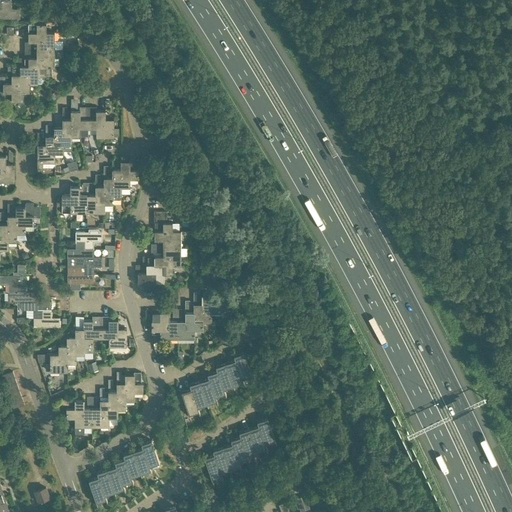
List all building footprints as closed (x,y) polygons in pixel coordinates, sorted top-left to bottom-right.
[(2,1),(11,1),(11,0),(0,0),(0,9),(2,10),(2,1)] [(2,10),(0,9),(0,18),(20,18),(19,9),(11,9),(11,1),(2,1),(2,10)] [(45,41),(45,32),(46,32),(46,24),(44,24),(37,24),(28,24),(28,42),(36,42),(36,41),(45,41)] [(36,42),(36,49),(54,49),(54,32),(46,32),(45,32),(45,41),(36,41),(36,42)] [(69,50),(74,49),(79,49),(78,40),(68,41),(69,50)] [(62,49),(54,49),(36,49),(28,49),(28,55),(36,55),(36,57),(36,58),(45,58),(46,67),(52,67),(54,67),(54,57),(63,57),(63,52),(62,52),(62,49)] [(52,67),(46,67),(45,58),(36,58),(36,57),(28,57),(28,66),(28,67),(37,66),(38,75),(52,75),(52,67)] [(38,75),(37,66),(28,67),(28,66),(20,66),(20,74),(20,75),(29,75),(29,84),(36,84),(38,84),(38,75)] [(11,74),(11,82),(12,82),(12,83),(21,83),(21,92),(28,92),(36,92),(36,84),(29,84),(29,75),(20,75),(20,74),(11,74)] [(28,103),(28,92),(21,92),(21,83),(12,83),(12,82),(11,82),(3,82),(3,92),(0,91),(0,99),(11,100),(11,101),(21,101),(21,104),(28,103)] [(70,110),(70,119),(71,128),(80,128),(87,128),(87,119),(85,119),(80,119),(80,110),(79,110),(70,110)] [(91,119),(87,119),(87,128),(96,128),(104,128),(104,119),(105,118),(105,110),(96,110),(96,119),(91,119)] [(119,128),(114,128),(114,118),(105,118),(104,119),(104,128),(96,128),(96,137),(114,137),(114,135),(119,135),(119,128)] [(80,137),(80,128),(71,128),(70,119),(62,119),(62,127),(62,136),(72,137),(80,137)] [(153,128),(155,135),(167,132),(166,125),(153,128)] [(54,145),(63,145),(63,151),(72,151),(72,137),(62,136),(62,127),(54,127),(54,135),(54,145)] [(157,142),(169,139),(167,132),(155,135),(157,142)] [(45,135),(45,144),(46,153),(55,153),(63,153),(63,151),(63,145),(54,145),(54,135),(45,135)] [(157,142),(158,149),(170,146),(169,139),(157,142)] [(37,144),(37,151),(37,162),(42,162),(42,167),(53,167),(55,165),(55,153),(46,153),(45,144),(37,144)] [(172,153),(170,146),(158,149),(160,156),(172,153)] [(120,161),(120,169),(121,169),(121,178),(130,178),(130,179),(138,179),(138,169),(138,159),(129,159),(129,161),(120,161)] [(78,169),(76,161),(67,163),(70,170),(78,169)] [(5,173),(0,172),(0,181),(14,181),(14,163),(6,163),(5,163),(5,173)] [(121,187),(130,187),(130,179),(130,178),(121,178),(121,169),(120,169),(112,169),(112,177),(112,187),(121,187)] [(103,186),(104,186),(104,195),(113,195),(113,199),(121,199),(121,187),(112,187),(112,177),(103,177),(103,186)] [(70,204),(80,203),(80,194),(80,186),(70,186),(70,194),(62,194),(62,200),(62,206),(62,212),(70,212),(70,204)] [(113,204),(113,199),(113,195),(104,195),(104,186),(103,186),(95,186),(95,194),(96,194),(96,203),(105,203),(105,204),(113,204)] [(70,204),(70,212),(87,212),(87,194),(80,194),(80,203),(70,204)] [(105,204),(105,203),(96,203),(96,194),(95,194),(87,194),(87,212),(105,212),(105,204)] [(25,204),(25,207),(16,207),(16,215),(17,215),(17,225),(25,225),(34,225),(34,217),(40,217),(40,207),(34,207),(34,204),(25,204)] [(17,233),(25,233),(25,225),(17,225),(17,215),(16,215),(7,215),(7,223),(8,223),(8,233),(17,233)] [(172,222),(167,222),(154,222),(155,230),(154,230),(154,240),(163,240),(172,239),(172,230),(172,222)] [(0,240),(8,241),(17,241),(17,233),(8,233),(8,223),(7,223),(0,223),(0,240)] [(88,228),(88,232),(75,232),(75,241),(76,241),(84,240),(84,249),(93,249),(93,241),(102,241),(102,231),(99,231),(99,228),(88,228)] [(181,230),(172,230),(172,239),(163,240),(163,248),(172,248),(181,247),(181,230)] [(0,249),(0,250),(8,250),(8,241),(0,240),(0,249)] [(94,257),(93,249),(84,249),(84,240),(76,241),(75,241),(75,248),(67,248),(67,258),(75,258),(93,257),(94,257)] [(163,248),(163,256),(163,257),(171,257),(172,265),(181,265),(181,247),(172,248),(163,248)] [(172,265),(171,257),(163,257),(163,256),(154,256),(154,264),(163,265),(163,274),(172,274),(172,265)] [(84,274),(94,274),(94,266),(102,266),(102,257),(94,257),(93,257),(75,258),(67,258),(67,265),(75,265),(84,265),(84,274)] [(145,264),(145,273),(146,273),(155,273),(155,282),(163,282),(163,274),(163,265),(154,264),(145,264)] [(17,284),(26,284),(26,265),(18,265),(18,273),(13,273),(13,276),(0,275),(0,284),(0,285),(8,284),(8,292),(17,292),(17,284)] [(84,265),(75,265),(67,265),(67,283),(71,283),(71,288),(79,288),(79,283),(94,283),(94,274),(84,274),(84,265)] [(155,282),(155,273),(146,273),(145,273),(137,273),(137,282),(146,282),(146,291),(155,291),(155,282)] [(178,274),(175,277),(180,283),(184,279),(178,274)] [(26,292),(26,284),(17,284),(17,292),(8,292),(8,301),(19,301),(25,301),(34,301),(34,300),(35,300),(35,292),(26,292)] [(219,292),(219,303),(211,303),(211,295),(202,295),(202,303),(202,312),(211,313),(211,318),(219,318),(219,315),(227,315),(227,292),(219,292)] [(52,300),(43,300),(35,300),(34,300),(34,301),(25,301),(19,301),(19,310),(33,310),(33,318),(43,318),(42,309),(52,309),(52,300)] [(202,321),(203,321),(211,321),(211,318),(211,313),(202,312),(202,303),(193,303),(193,312),(194,312),(194,321),(202,321)] [(52,317),(52,309),(42,309),(43,318),(33,318),(33,327),(60,327),(60,317),(52,317)] [(169,320),(169,312),(161,312),(161,309),(152,309),(146,309),(146,318),(149,330),(152,330),(152,333),(160,333),(160,330),(160,329),(169,329),(169,320)] [(194,312),(193,312),(185,312),(185,320),(186,321),(186,329),(195,330),(203,330),(203,321),(202,321),(194,321),(194,312)] [(84,337),(93,338),(100,338),(101,328),(98,328),(93,328),(93,320),(92,320),(83,320),(83,328),(84,328),(84,337)] [(118,337),(118,328),(118,320),(109,320),(108,320),(108,328),(104,328),(101,328),(100,338),(108,338),(118,337)] [(160,330),(160,333),(160,338),(177,338),(177,320),(169,320),(169,329),(160,329),(160,330)] [(177,320),(177,338),(195,338),(195,330),(186,329),(186,321),(185,320),(177,320)] [(93,353),(93,338),(84,337),(84,328),(83,328),(75,328),(75,336),(75,337),(75,346),(85,346),(85,353),(93,353)] [(126,328),(118,328),(118,337),(108,338),(108,346),(126,346),(126,328)] [(66,336),(66,345),(67,354),(76,354),(85,354),(85,353),(85,346),(75,346),(75,337),(75,336),(66,336)] [(58,345),(58,353),(59,354),(59,362),(68,363),(76,363),(76,354),(67,354),(66,345),(58,345)] [(241,376),(242,376),(251,373),(244,352),(233,355),(235,359),(241,376)] [(50,363),(50,369),(50,371),(68,371),(68,363),(59,362),(59,354),(58,353),(50,353),(47,353),(47,361),(50,360),(50,363)] [(225,363),(233,384),(243,380),(242,376),(241,376),(235,359),(225,363)] [(223,387),(224,387),(233,384),(225,363),(215,366),(217,370),(223,387)] [(225,391),(224,387),(223,387),(217,370),(207,374),(209,378),(209,377),(215,395),(215,394),(225,391)] [(3,382),(15,378),(12,371),(1,375),(3,382)] [(134,374),(125,374),(125,375),(125,380),(125,382),(125,383),(126,383),(126,392),(134,392),(143,392),(143,382),(141,382),(141,372),(134,372),(134,374)] [(199,381),(206,402),(217,398),(215,394),(215,395),(209,377),(209,378),(199,381)] [(17,384),(15,378),(3,382),(6,388),(17,384)] [(197,405),(206,402),(199,381),(189,384),(191,388),(197,405)] [(116,382),(116,391),(118,391),(118,400),(126,400),(134,400),(134,392),(126,392),(126,383),(125,383),(125,382),(116,382)] [(17,384),(6,388),(8,394),(19,390),(17,384)] [(191,388),(181,392),(188,413),(199,409),(197,405),(191,388)] [(22,398),(19,390),(8,394),(10,402),(22,398)] [(126,409),(126,400),(118,400),(118,391),(116,391),(108,391),(108,399),(108,409),(117,408),(118,409),(126,409)] [(13,408),(24,404),(22,398),(10,402),(13,408)] [(84,417),(84,408),(84,399),(74,399),(74,408),(66,408),(66,417),(74,417),(84,417)] [(101,417),(109,417),(118,417),(118,409),(117,408),(108,409),(108,399),(100,399),(100,408),(101,417)] [(84,417),(74,417),(74,433),(84,433),(84,426),(92,426),(92,408),(84,408),(84,417)] [(100,408),(92,408),(92,426),(109,426),(109,417),(101,417),(100,408)] [(257,421),(258,425),(264,442),(265,442),(275,439),(267,417),(257,421)] [(258,425),(248,428),(256,450),(266,446),(265,442),(264,442),(258,425)] [(247,453),(256,450),(248,428),(239,432),(240,436),(247,453)] [(248,457),(247,453),(240,436),(230,439),(232,443),(238,460),(239,460),(248,457)] [(149,464),(159,461),(151,440),(141,443),(142,447),(143,447),(149,464)] [(232,443),(222,447),(230,468),(240,464),(239,460),(238,460),(232,443)] [(151,468),(149,464),(143,447),(142,447),(133,451),(140,472),(151,468)] [(230,468),(222,447),(212,450),(214,454),(220,471),(221,471),(230,468)] [(140,472),(133,451),(123,454),(124,458),(125,458),(131,475),(140,472)] [(222,475),(221,471),(220,471),(214,454),(204,458),(212,479),(222,475)] [(133,479),(131,475),(125,458),(124,458),(115,462),(116,465),(122,482),(123,482),(133,479)] [(116,465),(106,469),(114,490),(124,486),(123,482),(122,482),(116,465)] [(114,490),(106,469),(97,472),(98,476),(105,493),(114,490)] [(106,497),(105,493),(98,476),(88,480),(96,501),(106,497)] [(38,502),(50,497),(46,487),(34,491),(38,502)] [(317,510),(317,511),(330,511),(322,489),(315,491),(319,501),(320,500),(323,508),(317,510)] [(305,511),(303,506),(304,506),(300,497),(294,499),(297,508),(299,508),(300,511),(305,511)] [(286,511),(288,511),(285,502),(279,505),(281,511),(286,511)]
